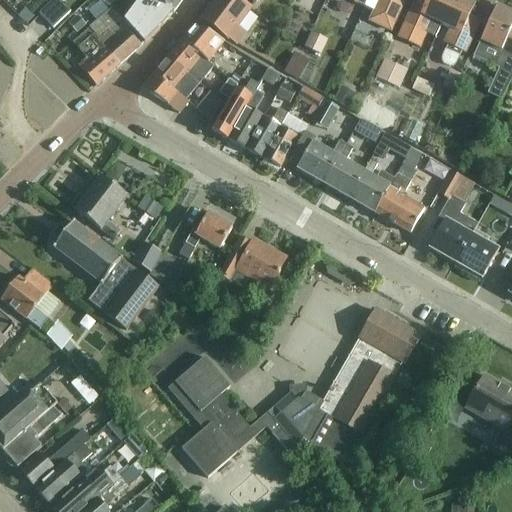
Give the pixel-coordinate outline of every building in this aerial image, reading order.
[(106,0),(104,3),(124,23),(141,0),(106,0)] [(176,10),(183,0),(141,0),(124,23),(144,45),(158,31),(172,15),(176,10)] [(236,0),(215,0),(200,20),(228,41),(228,40),(236,45),(244,35),(236,29),(250,10),(236,0)] [(345,0),(364,9),(367,0),(345,0)] [(380,16),(376,25),(391,32),(405,0),(367,0),(364,9),(380,16)] [(431,22),(440,26),(452,0),(415,0),(403,27),(425,37),(431,22)] [(452,0),(440,26),(449,30),(443,45),(448,47),(444,56),(442,59),(441,62),(442,64),(443,67),(449,70),(452,69),(454,68),(456,66),(461,53),(465,55),(480,22),(469,17),(476,2),(471,0),(452,0)] [(480,43),(473,58),(491,67),(498,70),(511,76),(511,15),(496,8),(480,43)] [(196,26),(182,43),(205,61),(208,64),(224,44),(196,26)] [(92,36),(91,37),(95,41),(119,66),(140,48),(126,32),(116,41),(107,31),(96,40),(92,36)] [(303,49),(319,56),(326,42),(310,34),(303,49)] [(84,63),(78,68),(95,87),(119,66),(95,41),(78,56),(84,63)] [(182,43),(169,60),(191,78),(200,85),(213,68),(208,64),(205,61),(182,43)] [(418,82),(427,63),(403,52),(394,71),(418,82)] [(279,58),(272,72),(291,82),(298,68),(279,58)] [(169,60),(154,78),(185,103),(189,98),(200,85),(191,78),(169,60)] [(470,84),(477,67),(468,64),(461,80),(470,84)] [(274,85),(279,77),(267,70),(263,78),(274,85)] [(434,72),(431,86),(450,91),(454,77),(434,72)] [(185,103),(154,78),(141,93),(170,110),(178,116),(188,105),(185,103)] [(228,101),(235,90),(237,87),(228,81),(218,95),(228,101)] [(357,81),(352,97),(367,101),(371,84),(357,81)] [(211,131),(227,141),(254,94),(259,87),(250,82),(242,95),(235,90),(228,101),(211,131)] [(314,93),(330,109),(341,98),(324,83),(314,93)] [(289,106),(296,94),(282,87),(276,99),(289,106)] [(322,102),(302,90),(296,102),(309,109),(305,116),(312,120),(322,102)] [(219,104),(206,94),(199,103),(213,113),(219,104)] [(228,142),(245,151),(263,120),(251,113),(253,109),(256,111),(262,99),(255,95),(228,141),(229,141),(228,142)] [(245,151),(261,161),(287,116),(276,110),(269,123),(263,120),(245,151)] [(288,164),(300,141),(308,128),(287,116),(261,161),(279,172),(285,162),(288,164)] [(305,135),(301,142),(300,141),(288,164),(291,160),(301,166),(298,172),(323,187),(345,148),(339,144),(332,156),(312,145),(315,141),(305,135)] [(410,148),(434,160),(441,147),(416,135),(410,148)] [(385,136),(373,157),(381,161),(393,140),(385,136)] [(323,187),(349,201),(364,175),(363,174),(345,163),(351,151),(345,148),(323,187)] [(349,201),(375,216),(393,183),(379,175),(375,182),(370,179),(377,167),(370,163),(363,174),(364,175),(349,201)] [(430,251),(455,266),(473,233),(478,226),(461,216),(466,206),(459,202),(464,194),(457,190),(462,181),(450,174),(437,196),(449,203),(441,216),(448,220),(430,251)] [(101,178),(75,212),(113,242),(119,234),(107,224),(127,198),(101,178)] [(396,178),(393,183),(375,216),(410,236),(424,212),(396,197),(399,192),(404,194),(409,185),(396,178)] [(193,230),(178,257),(188,262),(200,240),(219,251),(232,230),(207,216),(198,233),(193,230)] [(73,224),(54,250),(101,286),(88,303),(105,316),(104,316),(125,332),(158,289),(137,273),(137,274),(121,262),(122,261),(73,224)] [(489,242),(473,233),(455,266),(482,281),(498,254),(486,247),(489,242)] [(240,239),(218,277),(211,289),(221,295),(228,283),(242,291),(248,279),(268,290),(286,261),(252,242),(250,245),(240,239)] [(184,268),(161,255),(143,245),(133,264),(150,275),(149,277),(171,290),(184,268)] [(9,292),(1,302),(26,322),(27,321),(39,331),(47,321),(34,311),(52,287),(32,272),(23,283),(18,280),(16,282),(12,282),(7,287),(9,292)] [(0,345),(4,341),(2,339),(13,327),(14,329),(16,326),(15,325),(0,312),(0,345)] [(220,397),(230,389),(204,359),(167,391),(203,432),(181,451),(207,480),(266,429),(287,453),(295,447),(296,448),(308,447),(341,465),(339,467),(341,468),(359,436),(361,437),(394,379),(402,365),(404,366),(420,338),(392,322),(394,319),(384,313),(382,316),(375,312),(359,340),(323,403),(306,394),(306,391),(289,393),(289,395),(249,430),(220,397)] [(78,314),(67,329),(84,341),(95,327),(78,314)] [(69,342),(54,327),(46,338),(61,353),(69,342)] [(475,395),(466,410),(501,431),(491,448),(507,457),(511,447),(511,389),(510,393),(483,378),(474,394),(475,395)] [(0,450),(3,454),(53,409),(57,405),(40,385),(22,402),(0,420),(0,450)] [(0,420),(22,402),(12,390),(7,395),(0,387),(0,420)] [(103,403),(98,408),(103,414),(108,409),(103,403)] [(61,417),(53,409),(3,454),(7,459),(6,463),(11,468),(15,468),(17,470),(41,449),(34,441),(61,417)] [(20,473),(35,490),(83,447),(89,441),(82,433),(47,463),(41,455),(20,473)] [(83,447),(35,490),(49,506),(70,488),(67,485),(85,469),(81,465),(91,456),(83,447)] [(52,509),(54,511),(82,511),(104,492),(119,479),(110,468),(102,475),(97,470),(52,509)] [(104,492),(82,511),(107,511),(105,509),(140,479),(131,469),(119,479),(104,492)] [(154,511),(158,509),(150,502),(138,511),(154,511)]
